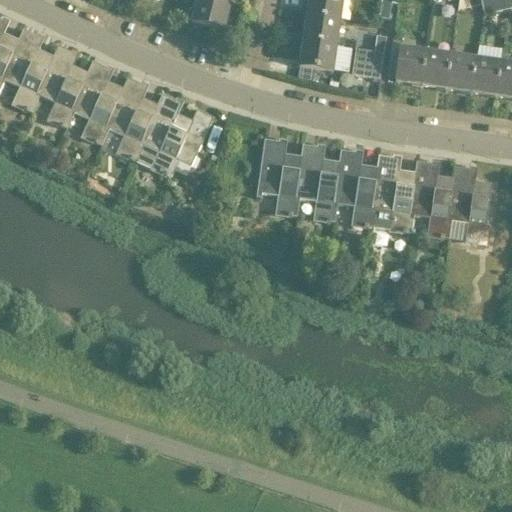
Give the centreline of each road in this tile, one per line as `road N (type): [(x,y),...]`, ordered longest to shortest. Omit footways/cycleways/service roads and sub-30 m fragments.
road 1 (unclassified): [(361,511),(10,392)]
road 2 (track): [(240,471),(304,463),(463,488),(511,482)]
road 3 (residential): [(246,98),(312,118),(511,148)]
road 4 (residential): [(17,0),(246,98)]
